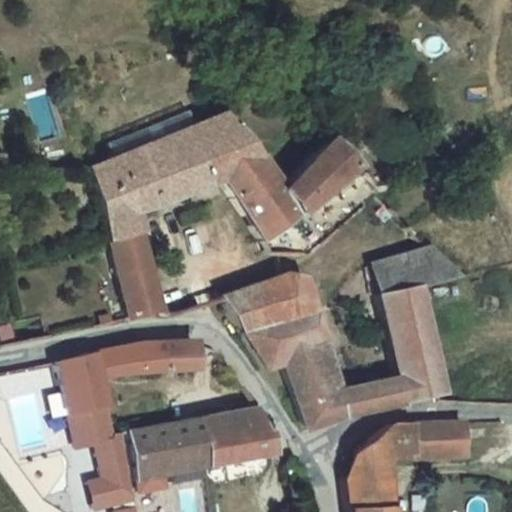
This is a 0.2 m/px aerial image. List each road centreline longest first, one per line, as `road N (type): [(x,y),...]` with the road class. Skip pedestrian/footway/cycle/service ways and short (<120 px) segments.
road 1 (unclassified): [(0,377),(204,342),(275,443),(308,465)]
road 2 (residential): [(308,465),(383,430),(511,425)]
